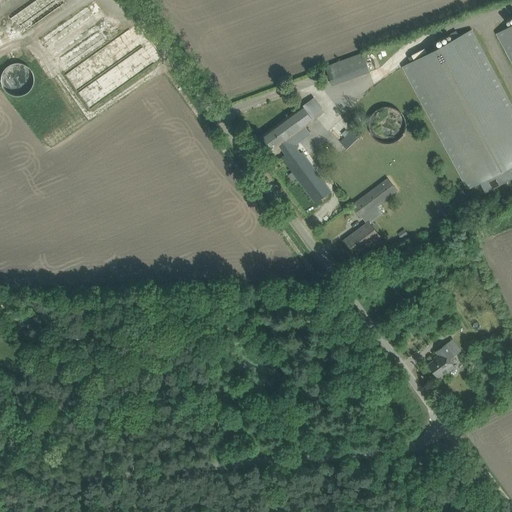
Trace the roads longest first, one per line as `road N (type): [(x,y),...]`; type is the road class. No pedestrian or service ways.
road 1 (unclassified): [(0,446),(79,473),(116,472),(407,448),(433,434)]
road 2 (unclassified): [(330,265),(132,0)]
road 3 (unclassified): [(433,434),(432,406),(330,265)]
road 4 (unclassified): [(330,265),(511,195)]
